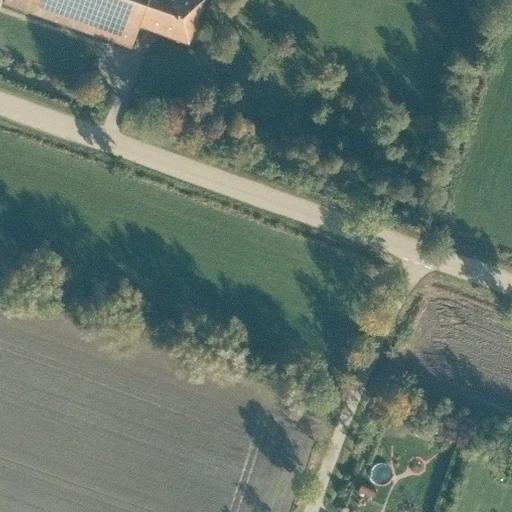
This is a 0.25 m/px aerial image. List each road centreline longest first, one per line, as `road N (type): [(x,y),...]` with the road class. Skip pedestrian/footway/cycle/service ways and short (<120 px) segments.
road 1 (tertiary): [(415,251),(0,102)]
road 2 (residential): [(415,251),(310,511)]
